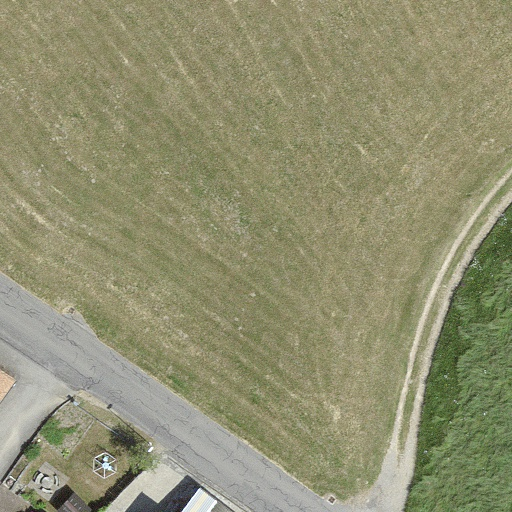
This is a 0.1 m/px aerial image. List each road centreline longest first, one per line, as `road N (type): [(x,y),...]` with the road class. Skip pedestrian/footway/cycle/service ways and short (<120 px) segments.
road 1 (unclassified): [(0,305),(297,511)]
road 2 (track): [(511,182),(455,265),(426,336),(377,511)]
